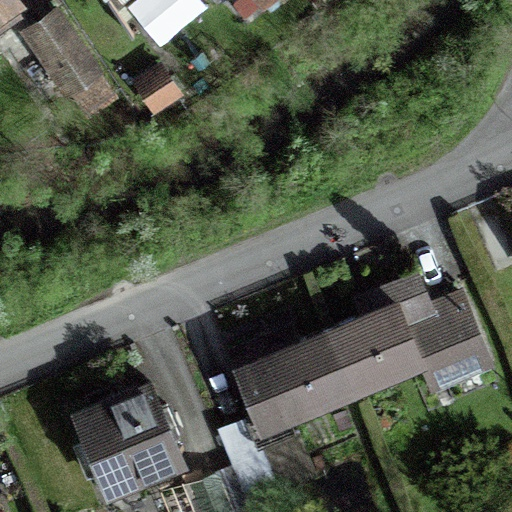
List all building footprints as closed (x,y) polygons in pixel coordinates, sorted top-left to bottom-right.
[(0,0),(0,22),(16,11),(8,0),(0,0)] [(103,0),(114,16),(132,0),(103,0)] [(54,11),(25,31),(65,90),(94,70),(54,11)] [(183,44),(199,66),(224,47),(207,25),(183,44)] [(359,315),(327,328),(296,341),(290,325),(280,328),(227,351),(244,390),(270,380),(286,417),(352,390),(416,363),(427,391),(487,367),(460,298),(427,312),(412,275),(375,290),(352,299),(359,315)] [(148,384),(73,415),(104,491),(179,460),(169,435),(174,433),(163,406),(158,408),(148,384)] [(233,471),(187,489),(196,511),(250,511),(242,490),(269,478),(245,419),(217,430),(233,471)]
